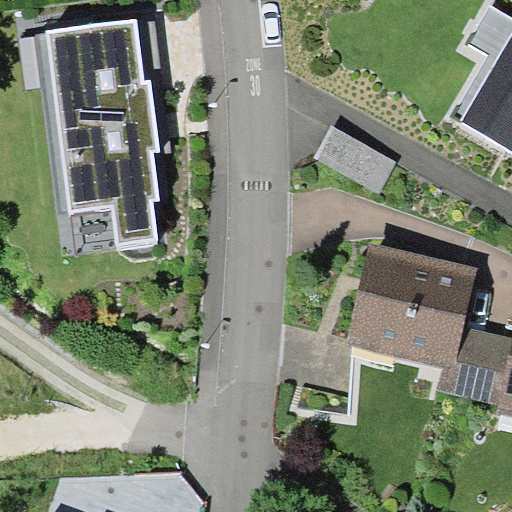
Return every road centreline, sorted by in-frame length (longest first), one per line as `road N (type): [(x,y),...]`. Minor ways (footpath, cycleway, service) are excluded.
road 1 (residential): [(236,0),(260,153),(230,511)]
road 2 (track): [(0,447),(111,436),(235,476)]
